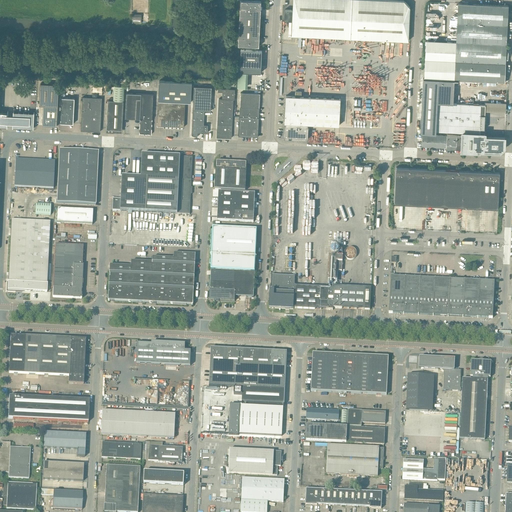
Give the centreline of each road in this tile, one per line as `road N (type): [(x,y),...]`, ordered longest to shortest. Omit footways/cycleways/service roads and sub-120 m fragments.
road 1 (unclassified): [(89,511),(98,330)]
road 2 (unclassified): [(190,511),(200,336)]
road 3 (unclassified): [(291,511),(300,339)]
road 4 (unclassified): [(261,319),(269,148)]
road 5 (unclassified): [(100,311),(108,140)]
road 6 (unclassified): [(202,316),(209,145)]
road 7 (unclassified): [(390,511),(400,345)]
road 8 (unclassified): [(495,511),(502,349)]
road 9 (unclassified): [(410,155),(418,0)]
road 10 (unclassified): [(269,148),(275,0)]
road 11 (unclassified): [(380,248),(507,253)]
road 12 (tertiary): [(504,329),(378,324)]
road 13 (unclassified): [(507,238),(381,234)]
road 14 (unclassified): [(0,260),(11,139)]
